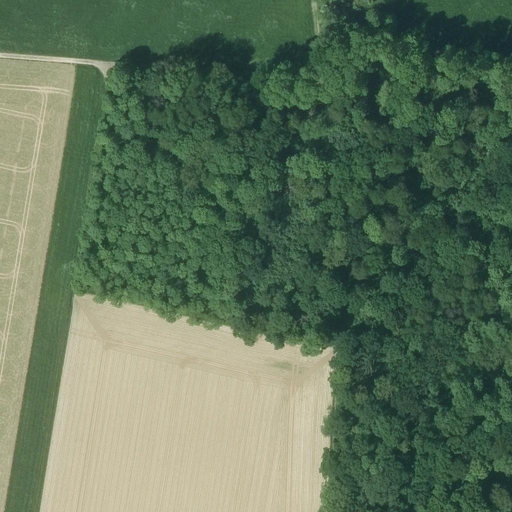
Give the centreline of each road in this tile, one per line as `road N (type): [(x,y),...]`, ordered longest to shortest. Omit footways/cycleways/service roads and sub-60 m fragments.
road 1 (track): [(107,64),(322,77),(341,315),(335,511)]
road 2 (track): [(48,511),(107,64)]
